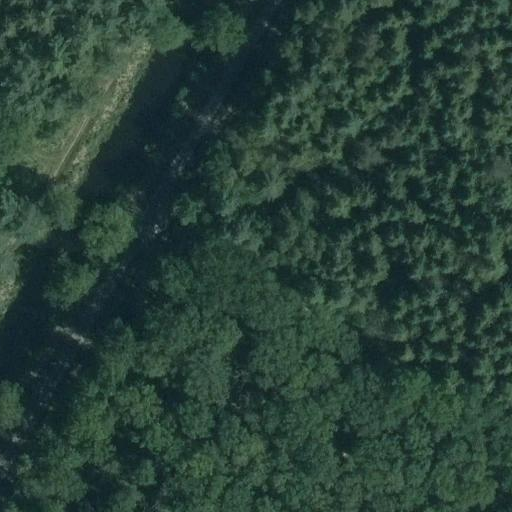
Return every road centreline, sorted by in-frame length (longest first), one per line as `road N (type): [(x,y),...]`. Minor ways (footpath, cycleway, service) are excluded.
road 1 (unclassified): [(273,0),(0,478)]
road 2 (track): [(162,0),(0,278)]
